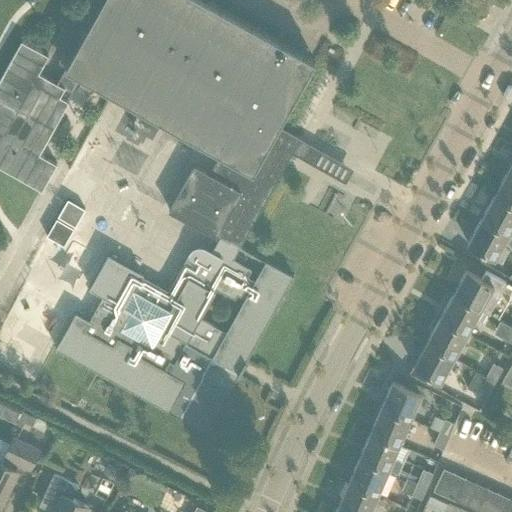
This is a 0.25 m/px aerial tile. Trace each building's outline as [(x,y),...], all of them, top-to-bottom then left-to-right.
[(102,0),(66,66),(221,152),(275,182),(292,152),(298,155),(305,142),(277,127),(314,60),(207,0),(102,0)] [(38,67),(48,49),(20,35),(0,70),(0,161),(41,185),(57,158),(38,148),(67,96),(57,91),(63,81),(38,67)] [(233,259),(275,182),(221,152),(209,173),(194,165),(169,209),(216,236),(217,235),(230,242),(215,268),(189,254),(168,291),(141,276),(143,274),(108,254),(90,287),(103,295),(89,320),(75,313),(56,348),(168,411),(185,380),(165,369),(169,361),(174,364),(186,343),(212,358),(203,373),(231,389),(293,276),(265,261),(254,281),(247,278),(252,269),(233,259)] [(511,204),(511,173),(507,171),(494,195),(511,204)] [(508,234),(511,226),(511,204),(494,195),(481,219),(508,234)] [(68,200),(59,215),(74,224),(83,209),(68,200)] [(57,219),(48,234),(63,243),(72,228),(57,219)] [(495,258),(508,234),(481,219),(468,243),(495,258)] [(453,294),(481,309),(494,285),(466,269),(453,294)] [(440,318),(467,333),(481,309),(453,294),(440,318)] [(426,342),(454,357),(467,333),(440,318),(426,342)] [(454,357),(426,342),(413,366),(441,381),(454,357)] [(492,362),(485,374),(496,381),(503,368),(492,362)] [(511,384),(511,370),(509,368),(502,381),(511,386),(511,384)] [(490,393),(496,381),(485,374),(479,387),(490,393)] [(392,381),(381,406),(410,419),(421,394),(392,381)] [(399,444),(410,419),(381,406),(370,432),(399,444)] [(439,431),(449,436),(455,422),(445,418),(439,431)] [(449,436),(439,431),(433,444),(443,449),(449,436)] [(388,469),(399,444),(370,432),(359,457),(388,469)] [(0,460),(0,505),(0,506),(18,469),(16,468),(18,462),(31,468),(40,449),(14,437),(3,462),(0,460)] [(377,494),(388,469),(359,457),(348,482),(377,494)] [(417,481),(427,485),(433,471),(423,467),(417,481)] [(433,490),(444,495),(454,473),(443,468),(433,490)] [(53,511),(85,511),(89,505),(73,497),(80,484),(55,472),(42,498),(52,502),(53,511)] [(444,495),(455,500),(465,478),(454,473),(444,495)] [(465,478),(455,500),(466,505),(476,483),(465,478)] [(427,485),(417,481),(412,494),(421,498),(427,485)] [(348,511),(369,511),(377,494),(348,482),(338,507),(348,511)] [(487,488),(476,483),(466,505),(477,510),(487,488)] [(489,511),(498,493),(487,488),(477,510),(481,511),(489,511)] [(502,511),(509,497),(498,493),(489,511),(502,511)] [(511,511),(511,498),(509,497),(502,511),(511,511)] [(444,511),(459,511),(461,508),(449,502),(444,511)]
